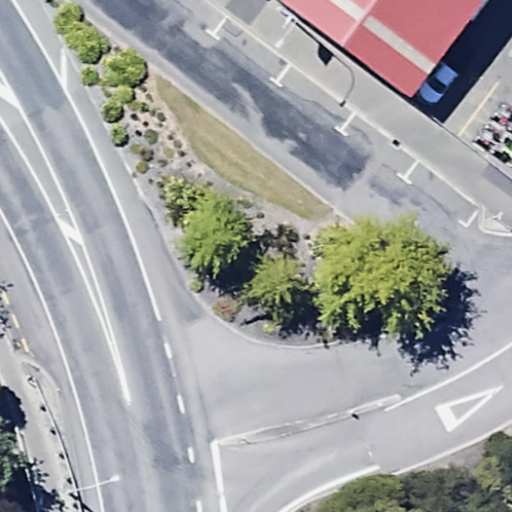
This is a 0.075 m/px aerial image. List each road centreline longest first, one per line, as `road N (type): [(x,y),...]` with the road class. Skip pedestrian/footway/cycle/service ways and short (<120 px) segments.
road 1 (residential): [(126,0),(511,287)]
road 2 (unclassified): [(134,451),(283,430),(359,409),(511,341)]
road 3 (trunk): [(134,451),(102,325),(0,109)]
